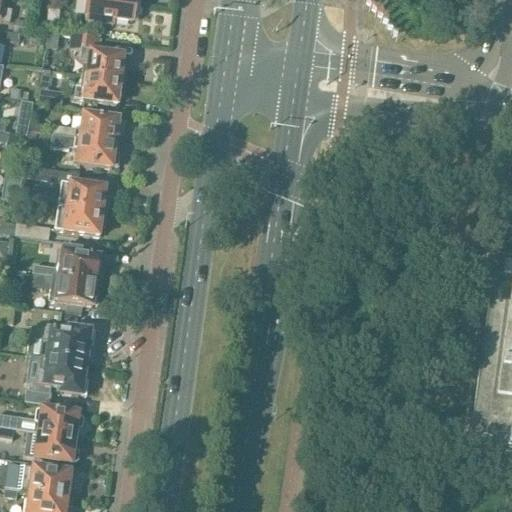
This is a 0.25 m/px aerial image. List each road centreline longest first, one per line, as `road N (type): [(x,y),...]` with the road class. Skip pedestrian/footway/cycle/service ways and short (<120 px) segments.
road 1 (residential): [(197,0),(127,511)]
road 2 (primary): [(224,71),(163,511)]
road 3 (primary): [(237,511),(292,102)]
road 4 (tertiary): [(490,91),(298,60)]
road 5 (tertiary): [(292,102),(469,127)]
